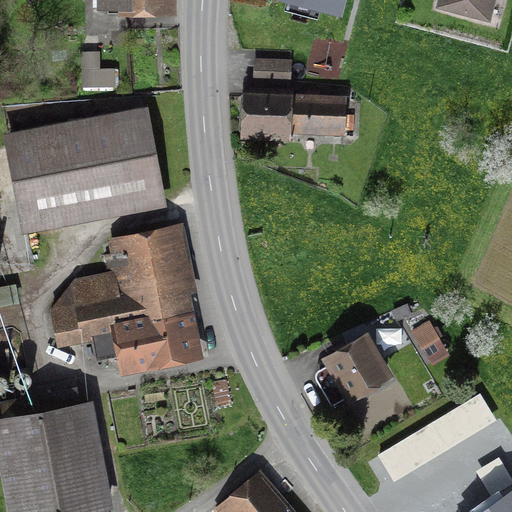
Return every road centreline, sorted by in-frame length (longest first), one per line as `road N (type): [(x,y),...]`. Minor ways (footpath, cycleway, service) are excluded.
road 1 (secondary): [(201,0),(204,138),(220,253),(245,335),(296,441)]
road 2 (residential): [(296,441),(195,511)]
